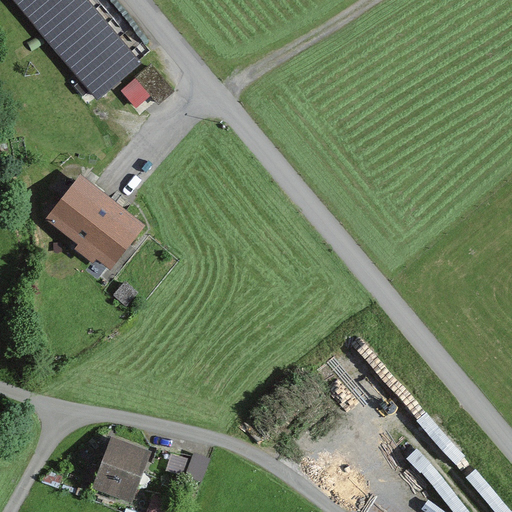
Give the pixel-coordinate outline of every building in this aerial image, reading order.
[(81,0),(3,0),(94,101),(137,62),(81,0)] [(145,105),(172,80),(153,59),(126,85),(145,105)] [(92,187),(59,227),(108,267),(141,227),(92,187)] [(433,419),(404,442),(426,471),(456,448),(433,419)] [(105,437),(84,488),(123,503),(144,452),(105,437)] [(151,508),(162,511),(170,511),(176,499),(157,492),(151,508)]
